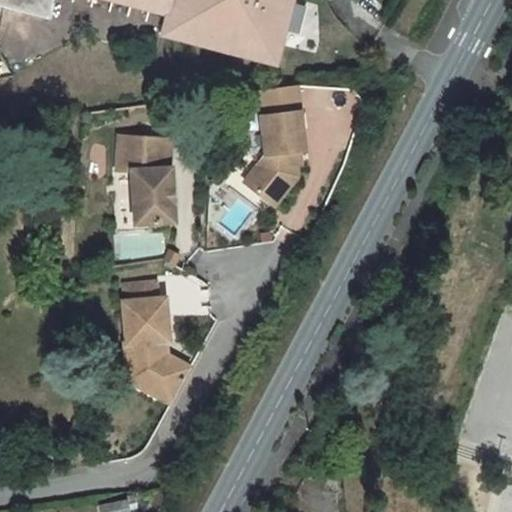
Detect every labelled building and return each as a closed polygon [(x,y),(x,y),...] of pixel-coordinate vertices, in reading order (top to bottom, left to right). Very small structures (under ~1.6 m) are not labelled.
[(0,0),(0,6),(49,19),(53,0),(117,0),(168,13),(165,27),(238,46),(236,53),(276,63),(292,0),(0,0)] [(238,46),(165,27),(163,33),(236,53),(238,46)] [(263,184),(257,192),(275,206),(298,177),(295,152),(306,150),(301,111),(262,116),(267,155),(252,174),(263,184)] [(128,137),(120,137),(118,170),(126,171),(128,137)] [(133,171),(136,224),(176,222),(173,168),(169,168),(171,140),(128,137),(126,171),(133,171)] [(252,174),(245,183),(257,192),(263,184),(252,174)] [(125,342),(128,372),(148,383),(149,380),(176,395),(192,367),(168,354),(167,340),(170,340),(167,297),(158,298),(157,282),(125,285),(126,301),(123,301),(127,342),(125,342)] [(128,372),(129,381),(171,404),(176,395),(149,380),(148,383),(128,372)] [(130,511),(128,500),(99,505),(100,511),(130,511)]
